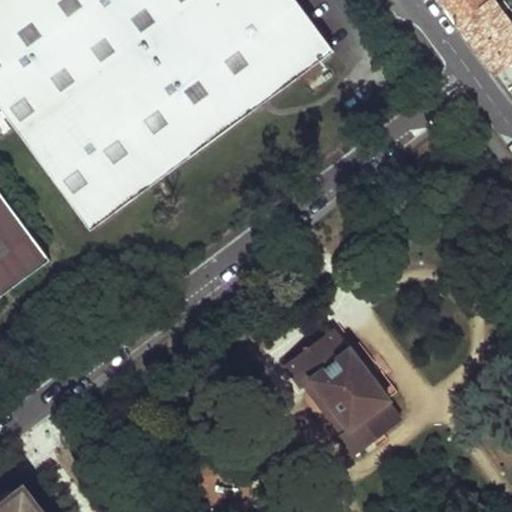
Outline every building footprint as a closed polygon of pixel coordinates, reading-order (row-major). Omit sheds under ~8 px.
[(289,0),(0,0),(0,115),(86,237),(330,55),(289,0)] [(444,0),(459,20),(457,21),(495,75),(511,61),(511,28),(491,0),(444,0)] [(0,201),(0,302),(48,267),(0,201)] [(332,328),(284,364),(301,387),(304,385),(311,380),(330,404),(347,427),(340,433),(336,435),(352,457),(401,420),(386,400),(387,399),(368,373),(349,348),(348,349),(332,328)] [(311,380),(304,385),(307,388),(323,409),(340,433),(347,427),(330,404),(311,380)] [(0,511),(58,511),(31,476),(0,500),(0,511)]
